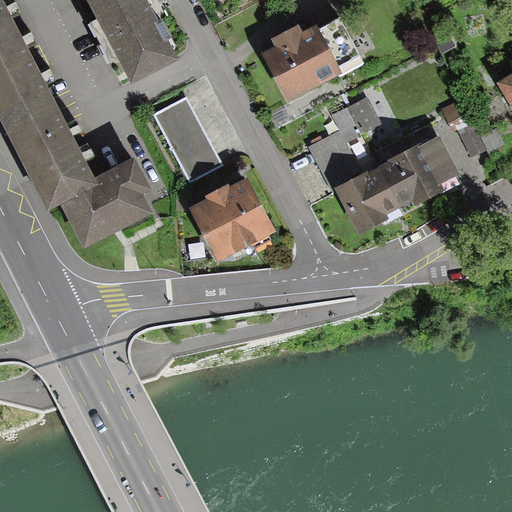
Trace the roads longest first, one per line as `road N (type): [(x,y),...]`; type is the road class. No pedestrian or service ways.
road 1 (residential): [(330,279),(180,0)]
road 2 (residential): [(58,317),(92,300),(330,279)]
road 3 (secondary): [(58,317),(160,511)]
road 4 (residential): [(330,279),(447,238),(511,202)]
road 5 (secondary): [(58,317),(0,205)]
